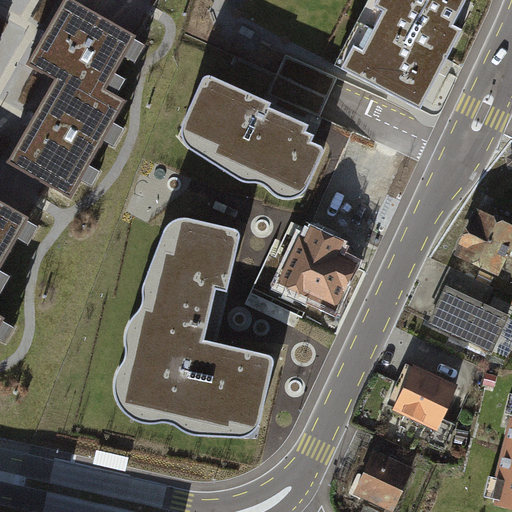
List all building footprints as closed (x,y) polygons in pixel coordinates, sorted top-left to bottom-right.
[(138,34),(76,0),(65,0),(30,63),(58,79),(11,163),(47,184),(72,198),(127,101),(106,89),(138,34)] [(367,0),(336,61),(419,105),(460,27),(453,23),(464,0),(367,0)] [(208,73),(204,77),(184,123),(183,133),(186,140),(190,144),(201,149),(244,179),(251,182),(257,181),(263,182),(268,187),(276,194),(284,198),(293,199),(301,196),(308,190),(325,151),(325,148),(324,145),(313,140),(315,134),(308,131),(310,125),(292,118),(272,105),(273,101),(213,72),(208,73)] [(0,267),(29,217),(0,199),(0,326),(5,318),(0,315),(0,267)] [(511,224),(473,206),(450,253),(493,275),(506,245),(511,248),(511,224)] [(175,222),(166,229),(144,284),(144,291),(144,304),(140,310),(131,319),(128,326),(126,338),(127,349),(126,356),(123,364),(117,372),(115,384),(117,397),(122,407),(129,415),(139,420),(150,422),(166,421),(175,423),(184,430),(194,434),(203,436),(243,436),(252,433),(259,424),(272,364),(272,358),(267,355),(203,340),(215,282),(228,287),(239,236),(238,231),(235,228),(221,224),(184,219),(175,222)] [(303,237),(283,278),(336,303),(355,264),(342,258),(346,249),(312,232),(308,240),(303,237)] [(447,286),(491,304),(497,289),(453,272),(447,286)] [(442,286),(424,321),(488,353),(504,315),(442,286)] [(406,365),(389,410),(431,427),(449,383),(406,365)] [(511,426),(493,502),(511,506),(511,426)] [(367,451),(349,496),(389,511),(391,511),(409,469),(367,451)]
